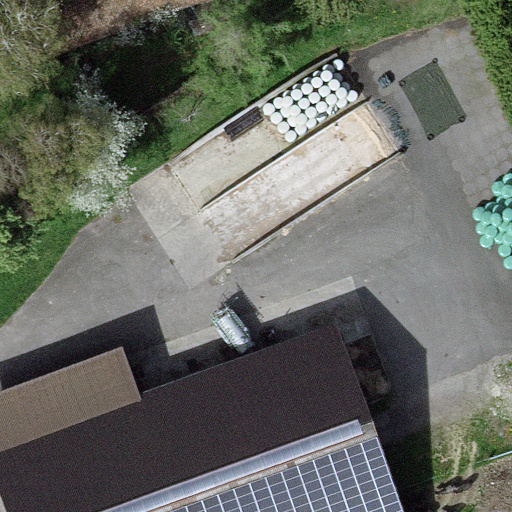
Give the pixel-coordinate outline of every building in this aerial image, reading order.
[(18,0),(41,57),(194,0),(18,0)] [(0,504),(2,511),(405,511),(352,347),(0,460),(0,504)] [(84,391),(73,392),(62,399),(59,416),(69,429),(81,432),(92,428),(100,413),(95,398),(84,391)] [(46,404),(34,405),(24,412),(21,429),(30,442),(43,445),(54,441),(62,426),(57,412),(46,404)] [(7,418),(0,417),(0,457),(4,458),(15,454),(23,439),(18,425),(7,418)]
